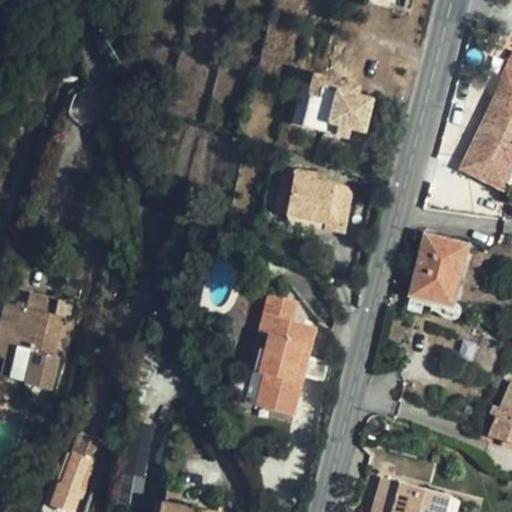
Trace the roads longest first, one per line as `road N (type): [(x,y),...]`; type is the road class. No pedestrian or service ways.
road 1 (residential): [(248,511),(166,320),(149,214),(82,0)]
road 2 (secondary): [(453,0),(324,511)]
